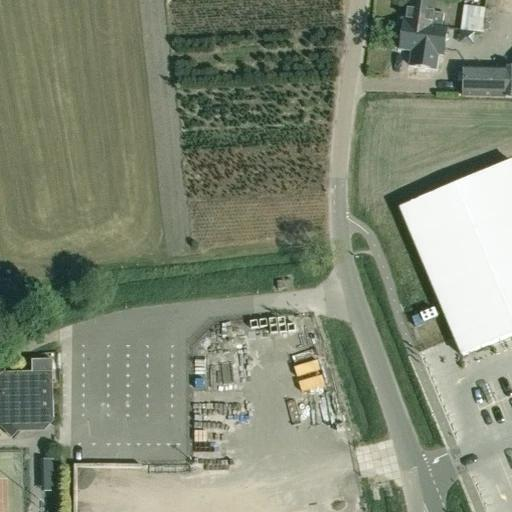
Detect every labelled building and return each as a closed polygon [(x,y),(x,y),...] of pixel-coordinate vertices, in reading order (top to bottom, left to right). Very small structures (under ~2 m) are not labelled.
[(443,15),(433,14),(435,2),(419,0),(408,0),(405,22),(420,24),(419,35),(430,37),(431,26),(441,27),(443,15)] [(462,18),(460,30),(481,33),(483,21),(462,18)] [(405,22),(403,22),(399,50),(443,56),(447,28),(441,27),(431,26),(430,37),(419,35),(420,24),(405,22)] [(511,69),(462,68),(461,97),(511,99),(511,69)] [(1,373),(0,374),(0,388),(1,402),(0,402),(0,409),(2,411),(17,425),(21,429),(25,425),(37,424),(42,429),(48,422),(53,422),(52,372),(52,361),(31,361),(32,373),(1,373)]
